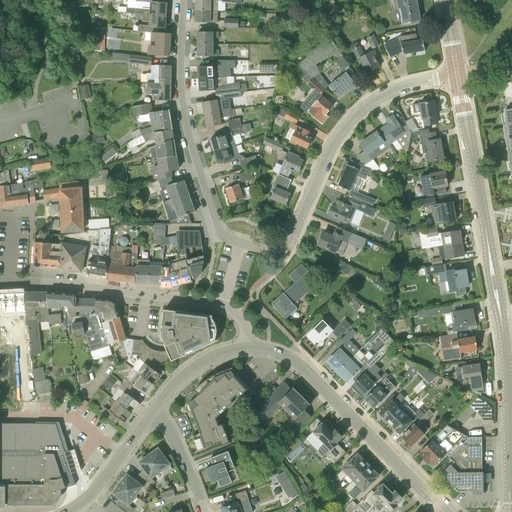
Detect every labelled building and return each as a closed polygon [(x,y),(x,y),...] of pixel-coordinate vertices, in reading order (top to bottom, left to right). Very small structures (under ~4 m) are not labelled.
[(135,13),(166,16),(166,3),(148,2),(147,0),(127,0),(128,7),(118,7),(118,12),(128,13),(135,13)] [(210,11),(217,11),(217,0),(195,0),(196,10),(210,11)] [(398,0),(400,9),(401,8),(417,5),(415,0),(398,0)] [(420,22),(417,5),(401,8),(404,23),(410,22),(411,24),(420,22)] [(217,23),(217,11),(210,11),(196,10),(195,23),(215,23),(217,23)] [(166,16),(135,13),(128,13),(128,18),(135,18),(135,19),(142,20),(142,21),(150,22),(150,26),(139,25),(133,24),(132,31),(152,33),(153,33),(153,27),(165,28),(166,16)] [(198,44),(213,44),(218,44),(218,32),(198,32),(198,44)] [(307,73),(313,79),(321,72),(316,65),(329,55),(331,58),(333,56),(343,70),(349,65),(342,56),(343,55),(332,41),(333,40),(327,32),(314,42),(315,43),(304,52),(308,57),(298,64),(307,73)] [(170,34),(153,33),(152,33),(151,41),(156,41),(156,46),(149,46),(149,55),(169,56),(170,34)] [(418,41),(416,34),(399,37),(399,38),(384,45),(385,47),(390,58),(402,52),(404,54),(425,51),(423,40),(418,41)] [(372,49),(379,46),(374,35),(367,38),(372,49)] [(364,56),(358,43),(351,47),(358,59),(360,58),(367,73),(380,67),(375,58),(377,57),(374,51),(364,56)] [(213,50),(213,44),(198,44),(198,57),(218,56),(218,50),(213,50)] [(152,66),(152,65),(152,58),(130,55),(129,63),(152,66)] [(237,69),(249,70),(250,60),(238,60),(237,69)] [(279,71),(279,62),(260,63),(260,70),(272,69),(273,72),(279,71)] [(147,83),(171,83),(171,66),(152,65),(152,66),(151,66),(151,73),(147,73),(147,83)] [(222,78),(225,77),(224,65),(199,66),(199,79),(222,78)] [(302,79),(308,84),(313,79),(307,73),(302,79)] [(315,78),(320,84),(325,80),(320,73),(315,78)] [(339,97),(352,86),(354,84),(353,82),(347,75),(331,88),(339,97)] [(200,91),(215,90),(216,96),(241,93),(240,83),(227,84),(227,77),(225,77),(222,78),(199,79),(200,91)] [(325,90),(315,81),(313,79),(308,84),(315,90),(300,108),(307,114),(309,112),(316,118),(321,113),(324,115),(333,105),(322,96),(322,97),(320,95),(325,90)] [(171,83),(147,83),(146,95),(153,95),(153,100),(155,100),(171,101),(171,83)] [(88,85),(80,86),(82,100),(91,98),(88,85)] [(231,110),(229,99),(242,97),(241,93),(216,96),(217,100),(202,103),(204,115),(219,112),(231,110)] [(437,123),(434,101),(420,104),(420,105),(414,106),(415,113),(418,113),(422,113),(424,126),(437,123)] [(154,133),(172,130),(169,110),(153,112),(151,103),(132,107),(134,116),(149,113),(151,122),(152,128),(141,131),(140,130),(131,134),(133,140),(143,136),(153,133),(154,133)] [(242,114),(242,109),(231,110),(219,112),(204,115),(207,127),(221,125),(220,118),(223,118),(222,117),(242,114)] [(511,109),(504,111),(507,127),(503,127),(509,161),(511,160),(511,109)] [(300,129),(294,125),(295,124),(299,118),(287,111),(284,118),(292,122),(289,128),(290,128),(285,138),(307,148),(311,138),(308,137),(310,133),(300,128),(300,129)] [(389,144),(396,139),(405,152),(409,150),(411,137),(412,132),(407,124),(406,125),(406,124),(401,128),(393,115),(386,120),(389,124),(379,130),(389,144)] [(405,122),(407,124),(412,132),(418,131),(419,131),(412,118),(405,122)] [(229,127),(241,125),(240,119),(228,121),(229,127)] [(244,124),(241,125),(229,127),(230,131),(218,135),(218,137),(210,139),(214,151),(235,144),(233,136),(240,134),(251,130),(248,123),(244,124)] [(174,140),(172,130),(154,133),(153,133),(143,136),(133,140),(128,143),(130,149),(136,146),(146,142),(155,140),(157,146),(174,140)] [(389,144),(379,130),(360,144),(365,150),(357,156),(357,160),(365,165),(391,147),(389,144)] [(427,133),(427,130),(419,131),(423,154),(426,153),(427,162),(443,159),(440,139),(437,140),(435,132),(427,133)] [(92,135),(95,146),(101,144),(99,134),(92,135)] [(281,152),(284,146),(265,137),(263,144),(281,152)] [(176,156),(174,140),(157,146),(150,148),(151,154),(152,160),(157,159),(176,156)] [(235,144),(214,151),(218,163),(224,161),(224,163),(240,158),(235,144)] [(298,173),(303,161),(299,159),(300,157),(289,152),(283,166),(277,163),(273,171),(279,174),(280,172),(288,176),(291,170),(293,171),(293,170),(298,173)] [(110,158),(106,153),(101,157),(105,162),(110,158)] [(242,170),(259,164),(258,161),(259,160),(259,158),(261,157),(260,154),(240,161),(242,170)] [(170,171),(173,170),(178,170),(176,156),(157,159),(158,165),(152,167),(154,180),(161,179),(171,177),(170,171)] [(29,162),(30,171),(57,168),(56,159),(38,161),(29,162)] [(358,177),(361,171),(347,165),(338,186),(348,190),(349,191),(350,189),(356,176),(358,177)] [(267,170),(261,167),(258,173),(264,175),(267,170)] [(241,191),(238,184),(251,180),(248,171),(238,174),(240,179),(231,182),(233,186),(226,189),(231,203),(248,198),(245,189),(241,191)] [(392,171),(386,175),(390,181),(396,177),(392,171)] [(424,195),(434,194),(433,188),(448,186),(445,172),(421,176),(424,195)] [(164,202),(179,197),(189,193),(184,180),(178,183),(177,182),(174,183),(171,177),(161,179),(158,179),(158,180),(147,184),(151,194),(160,191),(164,202)] [(286,205),(291,194),(286,192),(290,183),(278,178),(274,187),(276,187),(271,198),(286,205)] [(0,196),(35,192),(33,181),(25,182),(26,187),(16,189),(15,185),(0,186),(0,196)] [(62,232),(84,229),(84,221),(82,188),(82,186),(61,188),(44,190),(45,200),(61,197),(61,203),(62,232)] [(144,192),(135,188),(131,195),(140,200),(144,192)] [(346,196),(372,207),(375,200),(350,189),(349,191),(348,190),(346,196)] [(36,202),(36,201),(35,192),(0,196),(0,206),(0,208),(29,204),(29,202),(36,202)] [(179,197),(164,202),(163,202),(171,224),(192,224),(188,214),(195,212),(189,193),(179,197)] [(373,207),(372,207),(346,196),(345,195),(341,203),(338,201),(335,207),(333,205),(328,215),(343,221),(350,224),(357,208),(370,214),(373,207)] [(436,205),(435,198),(423,200),(424,207),(427,207),(428,213),(433,212),(435,224),(456,221),(452,202),(436,205)] [(108,219),(88,220),(89,230),(100,230),(109,229),(108,221),(108,219)] [(396,225),(390,222),(387,228),(393,230),(396,225)] [(366,239),(338,227),(333,237),(323,232),(318,245),(341,255),(347,243),(362,249),(366,239)] [(111,228),(109,229),(100,230),(99,239),(98,246),(93,245),(92,244),(88,266),(87,272),(86,273),(106,276),(110,246),(111,228)] [(438,229),(419,232),(421,239),(429,237),(439,235),(438,229)] [(86,273),(87,272),(88,266),(92,244),(93,245),(94,238),(99,239),(100,230),(89,230),(87,230),(87,232),(62,236),(62,239),(62,240),(61,268),(86,273)] [(165,231),(154,230),(153,244),(161,244),(161,237),(165,238),(165,231)] [(438,246),(443,246),(461,242),(459,230),(441,233),(441,235),(439,235),(429,237),(430,248),(438,246)] [(203,247),(200,231),(179,231),(177,233),(177,235),(178,248),(178,253),(177,254),(179,260),(181,273),(180,274),(181,284),(192,281),(191,279),(194,279),(197,278),(200,276),(201,273),(202,269),(204,255),(203,252),(196,253),(197,256),(188,258),(186,251),(186,248),(203,247)] [(61,268),(62,240),(62,239),(52,238),(52,236),(36,235),(34,264),(37,267),(61,268)] [(461,242),(443,246),(438,246),(439,257),(441,257),(442,260),(464,256),(461,242)] [(137,259),(138,246),(132,245),(131,252),(116,251),(116,247),(110,246),(106,276),(106,280),(136,284),(136,283),(136,272),(137,259)] [(432,259),(433,266),(442,264),(441,257),(432,259)] [(150,260),(137,259),(136,272),(136,283),(140,283),(149,284),(149,266),(150,260)] [(181,284),(180,274),(181,273),(179,260),(170,263),(171,266),(162,266),(162,267),(161,284),(161,286),(173,286),(181,284)] [(353,277),(357,270),(340,262),(337,269),(353,277)] [(445,263),(442,264),(433,266),(424,267),(424,268),(418,269),(419,277),(438,273),(440,283),(448,281),(450,291),(458,290),(457,288),(469,286),(466,270),(455,272),(454,270),(447,272),(445,263)] [(308,272),(302,265),(290,276),(296,283),(273,304),(285,318),(296,308),(292,304),(317,281),(309,272),(308,272)] [(149,266),(149,284),(161,284),(162,267),(149,266)] [(379,287),(387,290),(389,285),(376,278),(374,283),(380,286),(379,287)] [(53,310),(51,298),(50,294),(47,294),(47,292),(26,292),(27,320),(30,338),(32,355),(41,354),(37,322),(50,321),(50,324),(61,323),(62,330),(64,330),(64,322),(62,323),(59,314),(58,314),(58,311),(55,311),(55,310),(53,310)] [(59,314),(62,323),(64,322),(64,330),(69,328),(69,325),(72,324),(75,336),(85,333),(82,321),(79,310),(80,301),(76,300),(76,297),(74,295),(50,294),(51,298),(53,310),(55,310),(55,311),(58,311),(58,314),(59,314)] [(97,308),(97,300),(80,299),(80,301),(79,310),(82,321),(85,333),(91,351),(108,346),(101,322),(97,308)] [(112,300),(97,300),(97,308),(101,322),(105,321),(119,317),(115,303),(112,300)] [(401,304),(397,300),(392,306),(396,309),(401,304)] [(430,316),(442,314),(441,307),(429,309),(430,316)] [(473,309),(454,312),(453,312),(455,323),(452,324),(453,331),(468,329),(468,326),(475,325),(473,309)] [(139,353),(143,354),(157,364),(171,359),(172,361),(216,341),(215,339),(217,334),(216,328),(215,323),(212,318),(212,316),(164,310),(161,336),(167,351),(161,351),(156,350),(150,348),(146,344),(142,339),(140,340),(139,353)] [(125,339),(119,317),(105,321),(101,322),(108,346),(109,346),(110,347),(109,344),(114,342),(114,344),(115,344),(115,343),(123,341),(125,339)] [(339,338),(351,326),(346,320),(334,332),(339,338)] [(323,346),(324,344),(324,342),(323,340),(332,331),(323,321),(308,336),(316,344),(315,344),(316,346),(317,345),(318,346),(321,347),(323,346)] [(366,363),(371,368),(396,343),(382,328),(367,342),(372,347),(377,341),(376,340),(378,337),(385,344),(366,363)] [(352,329),(342,339),(346,343),(349,340),(356,333),(352,329)] [(455,341),(454,335),(457,334),(440,336),(444,361),(461,358),(460,353),(477,350),(475,337),(458,339),(458,341),(455,341)] [(132,352),(134,339),(125,339),(123,341),(128,359),(133,352),(132,352)] [(139,353),(140,340),(134,339),(132,352),(133,352),(139,353)] [(337,372),(355,355),(345,345),(327,362),(337,372)] [(395,352),(402,355),(405,349),(398,346),(395,352)] [(154,362),(157,364),(143,354),(139,359),(144,363),(138,372),(154,385),(155,384),(154,384),(161,375),(150,367),(154,362)] [(347,382),(364,365),(355,355),(337,372),(347,382)] [(483,389),(480,364),(456,368),(458,381),(461,380),(462,386),(471,385),(472,391),(483,389)] [(409,371),(404,375),(409,380),(421,368),(414,365),(409,371)] [(46,380),(43,367),(33,370),(34,383),(41,381),(46,380)] [(216,418),(249,388),(231,369),(233,368),(227,369),(219,373),(212,376),(206,380),(198,386),(194,390),(196,392),(195,393),(194,392),(194,393),(191,396),(190,396),(189,396),(192,399),(193,399),(187,405),(187,406),(189,404),(200,433),(193,435),(199,451),(220,442),(222,446),(230,442),(223,424),(219,425),(216,418)] [(421,368),(417,372),(429,384),(437,376),(421,368)] [(123,384),(133,392),(137,387),(147,394),(154,385),(138,372),(137,372),(138,373),(131,382),(126,378),(123,384)] [(376,382),(379,385),(384,379),(386,378),(383,375),(381,377),(377,373),(370,380),(365,374),(352,386),(362,396),(376,382)] [(21,376),(21,386),(32,386),(31,375),(21,376)] [(84,375),(77,376),(79,386),(86,384),(84,375)] [(104,384),(111,390),(117,382),(110,377),(104,384)] [(51,392),(48,379),(46,380),(41,381),(45,394),(51,392)] [(365,399),(374,408),(395,387),(390,382),(389,384),(384,379),(379,385),(365,399)] [(41,381),(34,383),(37,395),(45,394),(41,381)] [(130,397),(133,392),(123,384),(119,389),(123,392),(116,401),(133,414),(140,404),(130,397)] [(284,426),(294,436),(304,426),(296,419),(310,405),(293,388),(284,397),(277,389),(258,408),(268,418),(281,405),(293,417),(284,426)] [(402,411),(397,406),(405,398),(400,393),(380,413),(383,417),(383,418),(389,424),(402,411)] [(133,414),(116,401),(109,410),(104,407),(100,412),(111,420),(115,415),(125,423),(132,413),(133,414)] [(492,408),(487,404),(477,414),(482,418),(492,408)] [(413,422),(417,418),(419,419),(427,411),(422,406),(415,413),(407,405),(402,411),(389,424),(395,430),(396,429),(400,433),(412,421),(413,422)] [(429,409),(427,411),(419,419),(402,437),(412,447),(424,434),(419,428),(433,414),(429,409)] [(0,505),(5,506),(5,504),(50,504),(52,504),(53,503),(55,503),(56,502),(57,501),(58,500),(59,498),(60,497),(60,496),(61,494),(60,491),(60,490),(66,488),(63,477),(62,478),(56,458),(66,455),(56,424),(21,424),(0,423),(0,505)] [(332,433),(322,423),(307,438),(319,450),(317,452),(323,458),(326,455),(335,463),(345,453),(336,444),(337,443),(336,443),(342,437),(335,430),(332,433)] [(453,431),(447,426),(431,441),(444,455),(445,454),(449,457),(461,445),(457,442),(462,438),(454,430),(453,431)] [(461,445),(449,457),(453,462),(440,475),(454,489),(458,486),(461,489),(468,489),(468,492),(483,492),(483,482),(486,482),(486,474),(483,474),(483,472),(482,472),(482,437),(468,437),(461,445)] [(431,441),(419,454),(429,464),(430,462),(434,465),(444,455),(431,441)] [(160,471),(164,476),(173,470),(169,465),(170,464),(158,448),(153,452),(153,451),(148,454),(160,471)] [(206,469),(211,483),(218,480),(220,487),(232,483),(228,472),(235,469),(228,451),(210,458),(213,466),(206,469)] [(156,482),(164,476),(160,471),(148,454),(143,458),(143,459),(139,462),(146,472),(141,477),(151,487),(155,483),(151,478),(153,477),(156,482)] [(354,479),(368,465),(358,455),(334,478),(338,483),(344,478),(349,484),(354,479)] [(266,467),(270,471),(278,464),(274,460),(266,467)] [(378,476),(368,465),(354,479),(359,484),(349,494),(354,499),(378,476)] [(275,477),(280,484),(288,479),(283,471),(275,477)] [(151,487),(141,477),(137,482),(127,474),(123,479),(123,478),(119,483),(136,496),(142,487),(147,491),(151,487)] [(136,496),(119,483),(115,488),(116,489),(113,493),(123,501),(119,506),(127,511),(131,511),(134,509),(129,505),(136,496)] [(299,488),(303,492),(307,488),(303,484),(299,488)] [(393,494),(383,484),(375,493),(372,490),(354,509),(356,511),(369,511),(375,506),(381,511),(380,511),(389,511),(397,504),(396,504),(402,498),(396,491),(393,494)] [(162,499),(175,495),(173,489),(160,493),(162,499)] [(222,511),(240,511),(238,504),(249,500),(246,491),(227,497),(230,506),(221,508),(222,511)] [(347,511),(349,511),(357,505),(353,501),(344,509),(347,511)]
